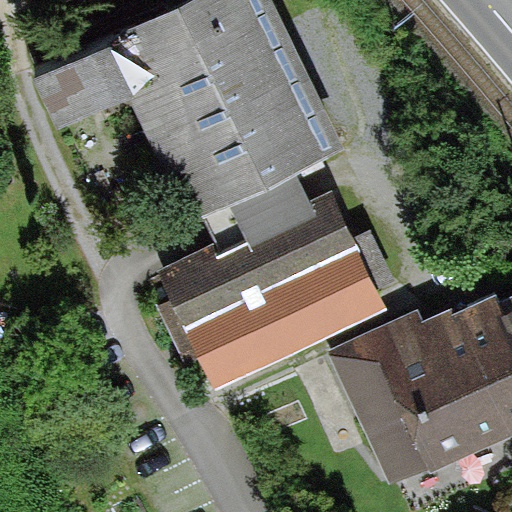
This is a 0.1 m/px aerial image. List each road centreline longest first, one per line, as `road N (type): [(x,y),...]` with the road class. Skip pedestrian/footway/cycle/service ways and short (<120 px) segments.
road 1 (track): [(114,288),(22,91),(0,11)]
road 2 (residential): [(238,511),(114,288)]
